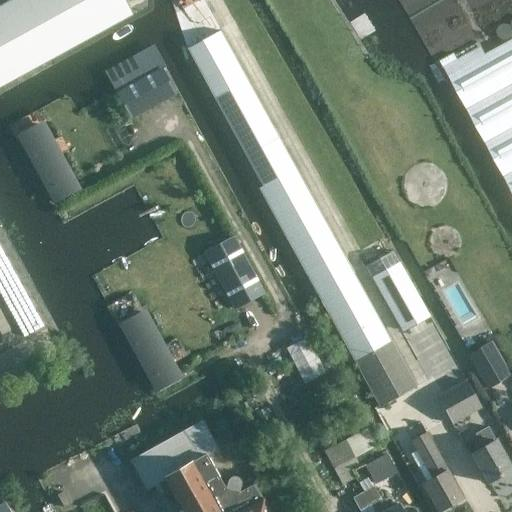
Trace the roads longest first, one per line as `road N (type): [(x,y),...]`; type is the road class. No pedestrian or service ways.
road 1 (unknown): [(485,511),(221,0)]
road 2 (unknown): [(327,511),(264,369),(283,308),(200,162),(187,149),(170,152),(104,195)]
